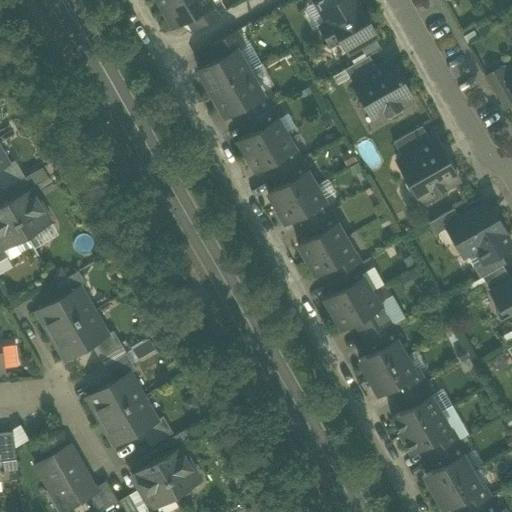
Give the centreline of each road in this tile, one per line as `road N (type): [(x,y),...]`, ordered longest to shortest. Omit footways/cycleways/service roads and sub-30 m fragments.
road 1 (secondary): [(355,511),(63,0)]
road 2 (residential): [(160,59),(420,511)]
road 3 (residential): [(505,164),(484,157),(396,0)]
road 4 (residential): [(0,397),(57,389),(101,457)]
